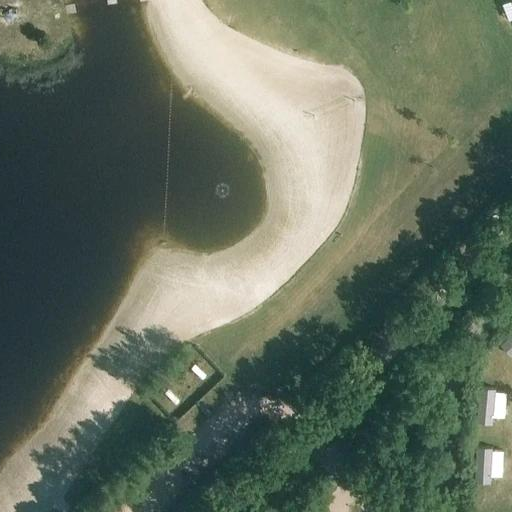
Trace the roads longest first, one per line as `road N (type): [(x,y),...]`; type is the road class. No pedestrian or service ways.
road 1 (track): [(511,228),(302,436)]
road 2 (track): [(441,511),(456,366),(511,298)]
